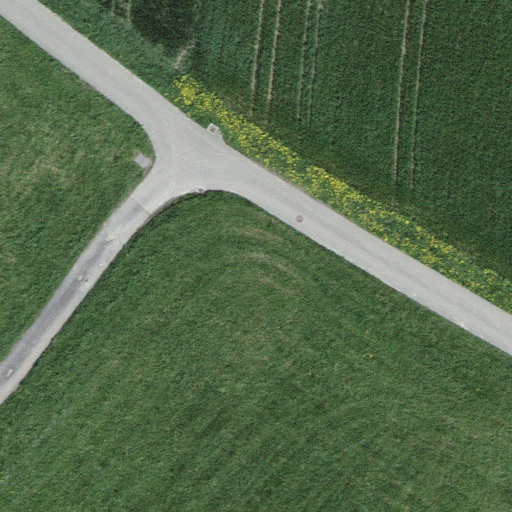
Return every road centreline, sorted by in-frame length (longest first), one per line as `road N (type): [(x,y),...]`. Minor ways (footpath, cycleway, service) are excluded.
road 1 (unclassified): [(1,0),(198,151),(511,341)]
road 2 (track): [(198,151),(107,246),(0,383)]
